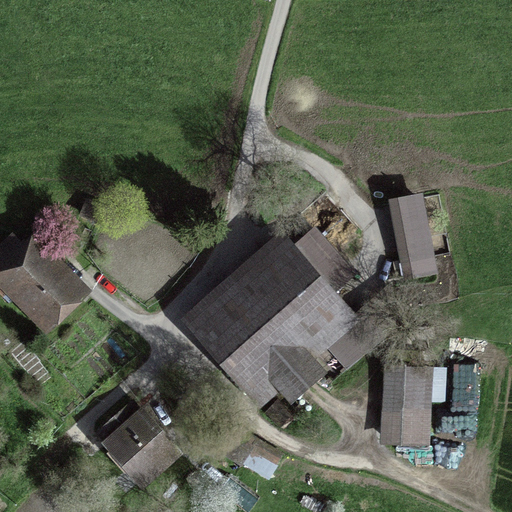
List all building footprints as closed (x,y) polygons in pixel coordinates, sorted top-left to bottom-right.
[(419,196),(399,200),(410,259),(430,256),(419,196)] [(90,199),(83,214),(102,222),(108,208),(90,199)] [(0,269),(52,320),(77,293),(25,243),(2,266),(0,264),(0,269)] [(331,369),(308,342),(349,305),(300,249),(249,294),(238,281),(194,320),(255,389),(281,366),(305,392),(331,369)] [(366,311),(331,341),(354,368),(389,337),(366,311)] [(390,351),(387,408),(419,409),(422,353),(390,351)] [(140,403),(106,433),(149,482),(183,452),(140,403)] [(280,408),(269,418),(282,431),(293,421),(280,408)] [(283,460),(239,436),(224,463),(268,487),(283,460)]
